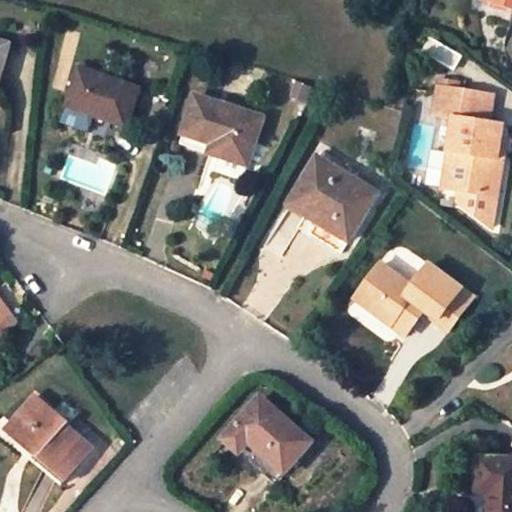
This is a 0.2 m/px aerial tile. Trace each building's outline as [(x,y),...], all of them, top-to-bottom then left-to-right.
[(0,84),(11,47),(0,43),(0,84)] [(141,90),(81,70),(67,109),(66,114),(69,124),(91,132),(96,119),(127,129),(141,90)] [(491,96),(440,88),(436,116),(455,119),(443,190),(488,198),(489,192),(494,159),(500,160),(504,142),(506,125),(487,122),(491,96)] [(183,134),(201,140),(198,150),(209,154),(248,167),(264,118),(195,96),(183,134)] [(183,134),(179,144),(198,150),(201,140),(183,134)] [(500,160),(494,159),(489,192),(500,194),(508,142),(504,142),(500,160)] [(319,159),(291,206),(351,243),(372,208),(336,186),(344,173),(319,159)] [(344,173),(336,186),(372,208),(380,195),(344,173)] [(431,265),(413,287),(383,264),(370,281),(377,287),(363,304),(384,321),(395,308),(402,313),(412,300),(440,320),(464,290),(431,265)] [(356,299),(363,304),(377,287),(370,281),(356,299)] [(0,339),(20,325),(0,298),(0,339)] [(402,313),(395,308),(384,321),(391,326),(402,313)] [(71,425),(38,397),(10,431),(41,458),(43,455),(71,478),(95,450),(69,427),(71,425)] [(314,444),(261,398),(226,440),(243,454),(253,443),(287,474),(314,444)] [(287,474),(253,443),(243,454),(278,485),(287,474)] [(511,511),(511,459),(479,458),(477,493),(489,494),(488,511),(511,511)]
